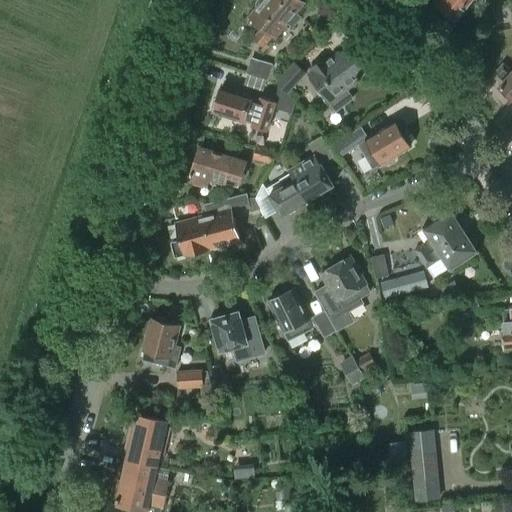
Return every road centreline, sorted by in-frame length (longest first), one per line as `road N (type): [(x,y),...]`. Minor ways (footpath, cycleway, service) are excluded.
road 1 (residential): [(116,276),(163,287),(216,282),(372,202),(485,156)]
road 2 (residential): [(116,276),(199,0)]
road 3 (residential): [(53,511),(116,276)]
road 4 (residential): [(485,156),(383,0)]
